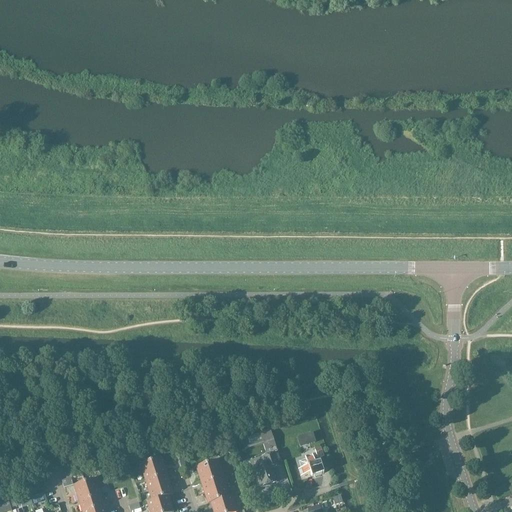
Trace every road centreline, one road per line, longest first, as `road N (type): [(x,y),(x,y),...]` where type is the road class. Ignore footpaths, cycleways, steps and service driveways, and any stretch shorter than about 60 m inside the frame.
road 1 (tertiary): [(0,262),(454,269)]
road 2 (tertiary): [(472,511),(446,414),(454,269)]
